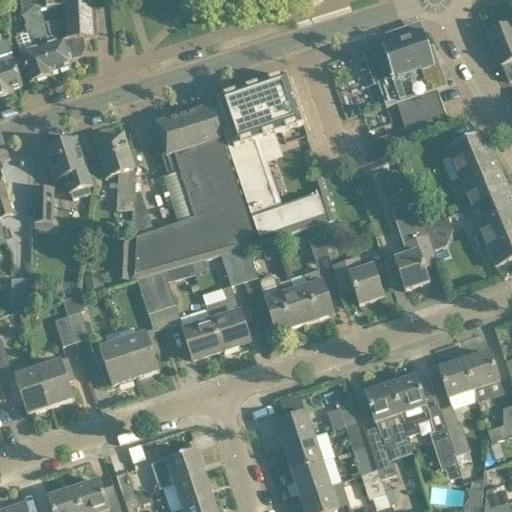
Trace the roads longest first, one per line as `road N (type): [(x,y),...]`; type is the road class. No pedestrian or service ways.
road 1 (tertiary): [(0,133),(432,1)]
road 2 (residential): [(202,393),(511,295)]
road 3 (unknown): [(306,37),(341,145),(339,157),(312,169),(293,161),(258,52)]
road 4 (residential): [(0,461),(202,393)]
road 5 (unclassified): [(511,135),(432,1)]
road 6 (residential): [(246,511),(202,393)]
